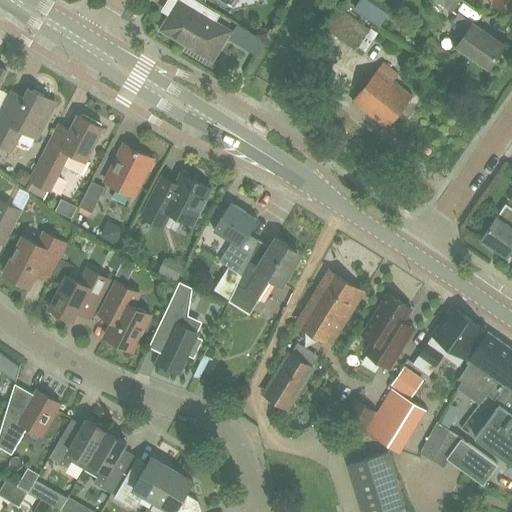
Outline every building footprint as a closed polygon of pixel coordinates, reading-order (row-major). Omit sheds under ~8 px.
[(226,37),(230,31),(214,22),(217,17),(188,0),(187,0),(180,12),(177,10),(173,11),(169,16),(161,29),(186,45),(208,57),(212,60),(213,59),(226,37)] [(358,0),(352,9),(378,26),(389,8),(375,0),(358,0)] [(435,0),(452,11),(459,0),(435,0)] [(338,12),(333,9),(322,25),(356,49),(370,29),(358,20),(359,19),(341,7),(338,12)] [(489,67),(504,44),(459,13),(451,25),(465,34),(457,46),(489,67)] [(228,38),(241,47),(250,32),(237,24),(228,38)] [(384,61),(378,68),(352,100),(387,128),(413,96),(393,80),(398,74),(384,61)] [(54,103),(30,89),(26,97),(11,90),(4,105),(7,106),(0,119),(0,145),(11,151),(22,130),(36,137),(54,103)] [(86,161),(103,128),(78,115),(71,129),(60,122),(27,187),(38,193),(42,186),(50,190),(64,164),(84,174),(90,163),(86,161)] [(125,144),(105,182),(134,197),(153,159),(125,144)] [(212,189),(182,174),(177,182),(163,175),(142,216),(163,227),(171,213),(193,225),(212,189)] [(92,182),(79,206),(92,213),(105,188),(92,182)] [(61,198),(55,209),(70,217),(76,206),(61,198)] [(0,243),(2,245),(20,210),(0,199),(0,243)] [(241,275),(258,240),(249,234),(258,220),(231,203),(214,230),(231,241),(219,261),(241,275)] [(482,238),(484,239),(481,243),(493,251),(496,247),(507,255),(511,248),(511,208),(506,204),(482,238)] [(43,231),(37,244),(22,236),(4,272),(31,286),(44,260),(56,267),(67,244),(43,231)] [(258,240),(241,275),(237,284),(229,301),(249,313),(272,278),(282,285),(299,257),(286,249),(288,246),(275,238),(270,247),(258,240)] [(163,259),(158,271),(175,279),(180,267),(163,259)] [(76,312),(88,318),(109,279),(88,268),(82,281),(67,274),(50,307),(73,319),(76,312)] [(316,294),(299,323),(330,342),(362,291),(335,274),(321,297),(316,294)] [(117,281),(100,314),(113,321),(105,336),(132,350),(150,314),(133,305),(139,293),(117,281)] [(194,357),(202,339),(197,336),(198,333),(186,327),(192,287),(179,281),(157,328),(170,334),(157,362),(179,373),(188,354),(194,357)] [(389,367),(408,336),(414,327),(403,320),(411,307),(388,293),(363,333),(373,339),(365,351),(389,367)] [(432,336),(428,343),(428,342),(419,355),(414,363),(429,374),(448,347),(465,360),(486,330),(453,306),(432,336)] [(511,348),(488,331),(466,362),(470,365),(458,388),(479,404),(487,393),(500,403),(475,437),(511,463),(511,348)] [(0,353),(0,367),(12,377),(19,368),(0,353)] [(290,354),(277,374),(266,392),(288,406),(312,368),(290,354)] [(414,401),(392,388),(376,412),(365,431),(388,444),(414,401)] [(24,412),(9,403),(0,431),(0,446),(12,454),(28,426),(42,435),(60,403),(37,390),(24,412)] [(365,431),(376,412),(354,398),(341,420),(363,433),(365,430),(365,431)] [(84,469),(89,461),(106,430),(105,426),(98,422),(94,424),(86,419),(73,441),(62,435),(50,457),(68,467),(71,461),(84,469)] [(461,437),(437,425),(422,451),(443,462),(447,456),(461,437)] [(112,493),(125,471),(114,465),(127,442),(120,438),(118,434),(112,430),(108,431),(106,430),(89,461),(84,469),(97,476),(93,482),(112,493)] [(447,456),(483,483),(498,464),(462,437),(461,437),(447,456)] [(349,464),(363,511),(398,511),(406,510),(388,451),(349,464)] [(151,457),(148,462),(138,480),(127,474),(114,497),(132,507),(137,506),(144,494),(154,500),(172,469),(151,457)] [(172,469),(154,500),(175,511),(201,511),(199,501),(186,493),(193,481),(172,469)] [(29,492),(34,483),(22,476),(17,485),(29,492)] [(30,492),(39,498),(46,486),(37,480),(30,492)] [(0,495),(10,501),(18,487),(8,481),(0,495)]
